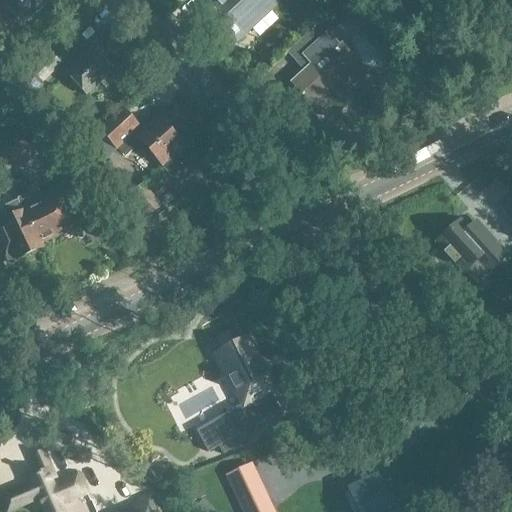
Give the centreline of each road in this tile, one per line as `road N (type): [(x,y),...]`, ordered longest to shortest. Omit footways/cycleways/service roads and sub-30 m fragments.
road 1 (tertiary): [(312,207),(0,361)]
road 2 (track): [(511,413),(312,207)]
road 3 (residential): [(312,207),(126,0)]
road 4 (tertiary): [(312,207),(482,123),(511,116)]
